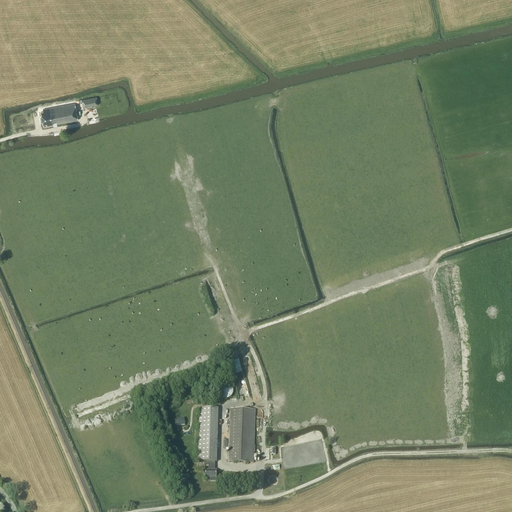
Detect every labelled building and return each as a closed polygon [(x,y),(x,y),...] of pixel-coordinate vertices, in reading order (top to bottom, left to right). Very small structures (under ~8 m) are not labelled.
[(98,105),(96,96),(82,99),(83,108),(98,105)] [(77,120),(74,104),(53,108),(42,110),(42,112),(40,112),(42,124),(46,123),(47,126),(77,120)] [(222,384),(221,385),(220,386),(219,387),(218,388),(218,390),(218,392),(218,393),(218,395),(219,395),(220,397),(221,398),(222,398),(224,399),(225,399),(227,399),(228,398),(230,398),(230,397),(232,395),(232,394),(233,392),(233,391),(232,389),(232,388),(231,387),(231,386),(229,385),(228,384),(227,384),(225,384),(224,384),(222,384)] [(218,408),(199,408),(198,461),(206,461),(206,466),(208,466),(208,470),(205,470),(205,478),(210,478),(210,482),(216,482),(216,470),(214,470),(215,461),(216,461),(218,408)] [(255,410),(230,409),(228,462),(253,463),(255,410)]
